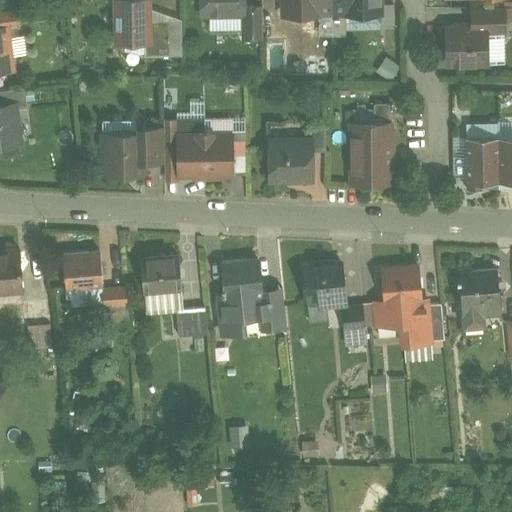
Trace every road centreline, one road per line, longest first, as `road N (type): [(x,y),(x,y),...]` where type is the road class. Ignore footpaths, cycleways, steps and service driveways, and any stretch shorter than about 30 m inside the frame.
road 1 (residential): [(0,204),(435,225)]
road 2 (residential): [(416,0),(417,65),(434,99),(435,225)]
